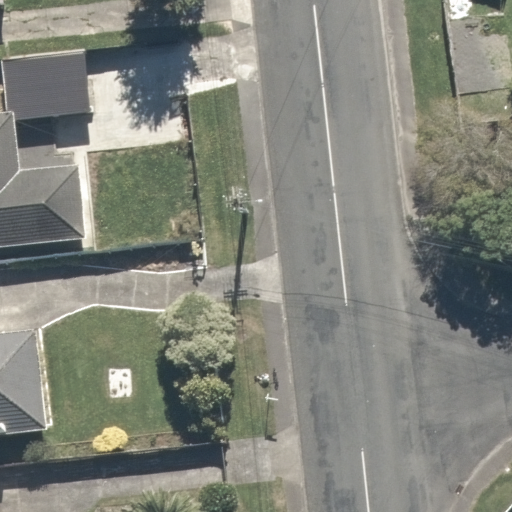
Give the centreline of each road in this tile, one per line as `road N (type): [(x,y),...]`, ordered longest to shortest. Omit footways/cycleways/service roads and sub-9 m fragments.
road 1 (tertiary): [(315,0),(358,388)]
road 2 (residential): [(511,371),(358,388)]
road 3 (tertiary): [(358,388),(371,511)]
